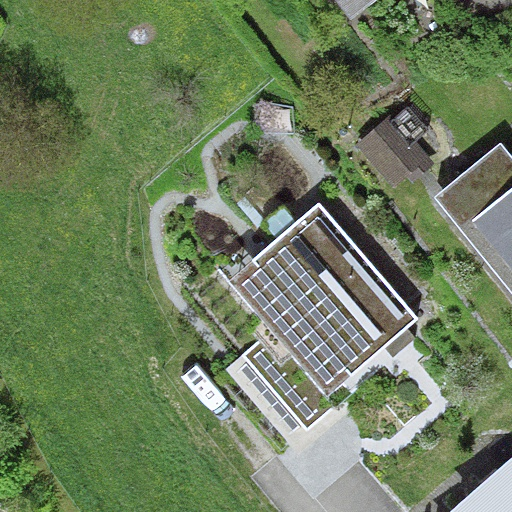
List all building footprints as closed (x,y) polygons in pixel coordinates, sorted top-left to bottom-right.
[(337,0),(352,19),(376,0),(337,0)] [(394,113),(356,144),(393,188),(407,177),(413,184),(436,164),(417,142),(431,130),(410,104),(396,116),(394,113)] [(511,155),(501,143),(435,196),(511,291),(511,155)] [(418,317),(319,203),(253,260),(258,266),(234,287),(265,322),(253,333),(260,340),(242,356),(308,431),(335,407),(327,397),(418,317)] [(511,511),(511,457),(449,511),(511,511)]
